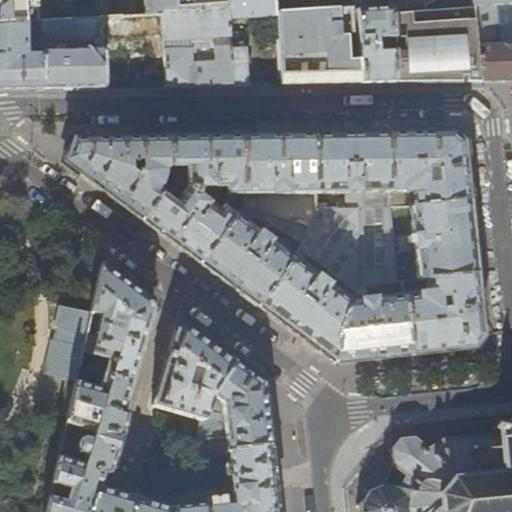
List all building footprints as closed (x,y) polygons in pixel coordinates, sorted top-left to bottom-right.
[(0,0),(0,22),(24,21),(26,2),(41,3),(40,0),(0,0)] [(175,0),(147,0),(148,12),(143,13),(144,14),(161,13),(161,8),(176,7),(175,0)] [(275,16),(274,0),(226,0),(226,2),(227,18),(275,16)] [(354,0),(274,0),(275,16),(280,85),(340,84),(360,84),(359,63),(354,0)] [(390,0),(354,0),(359,63),(360,84),(375,83),(394,83),(390,0)] [(481,82),(472,0),(390,0),(394,83),(433,82),(481,82)] [(511,0),(472,0),(481,82),(510,81),(511,81),(511,0)] [(226,2),(176,7),(161,8),(161,13),(165,87),(197,86),(231,86),(229,47),(229,37),(228,31),(227,18),(226,2)] [(104,88),(132,87),(165,87),(161,13),(144,14),(99,17),(104,88)] [(104,88),(99,17),(49,20),(41,20),(42,42),(42,54),(42,89),(70,88),(104,88)] [(33,42),(42,42),(41,20),(33,21),(33,42)] [(26,55),(24,21),(0,22),(0,89),(27,89),(42,89),(42,54),(26,55)] [(245,46),(229,47),(231,86),(242,86),(248,85),(245,46)] [(388,133),(387,194),(397,193),(397,198),(402,198),(402,193),(413,193),(413,206),(469,202),(466,176),(463,142),(452,132),(424,132),(388,133)] [(352,134),(314,134),(315,194),(351,194),(351,208),(357,208),(358,285),(379,283),(395,282),(390,222),(389,208),(387,209),(387,194),(388,133),(352,134)] [(279,135),(242,136),(243,196),(243,207),(254,210),(258,195),(315,194),(314,134),(279,135)] [(206,136),(169,137),(170,169),(170,184),(206,195),(207,189),(225,188),(225,193),(228,196),(243,196),(242,136),(206,136)] [(164,172),(170,169),(169,137),(119,138),(71,139),(64,162),(112,197),(142,220),(162,194),(159,190),(163,186),(165,177),(164,172)] [(170,184),(162,194),(142,220),(176,245),(200,263),(237,215),(226,206),(221,207),(218,211),(203,200),(206,195),(170,184)] [(469,202),(413,206),(410,207),(416,271),(402,272),(403,281),(425,279),(476,274),(473,241),(469,202)] [(254,210),(243,207),(237,215),(200,263),(231,286),(258,307),(294,257),(247,223),(250,217),(266,222),(300,243),(307,227),(254,210)] [(351,208),(327,209),(315,209),(307,227),(300,243),(294,257),(258,307),(297,336),(334,363),(352,300),(299,261),(305,253),(356,290),(358,285),(357,208),(351,208)] [(399,208),(389,208),(390,222),(400,221),(399,208)] [(133,288),(102,264),(97,284),(91,311),(100,313),(95,333),(91,332),(92,327),(88,325),(82,351),(135,366),(153,310),(150,300),(133,288)] [(476,274),(425,279),(427,293),(421,294),(420,289),(419,288),(414,289),(413,291),(413,294),(404,295),(409,355),(449,351),(473,348),(483,337),(480,307),(476,274)] [(403,281),(395,282),(379,283),(379,289),(403,286),(403,281)] [(404,295),(352,300),(334,363),(382,358),(409,355),(404,295)] [(42,381),(73,388),(82,351),(88,325),(89,319),(58,312),(54,328),(52,337),(55,337),(53,348),(50,347),(42,381)] [(211,396),(233,363),(215,349),(184,326),(175,329),(150,406),(203,422),(211,396)] [(121,411),(135,366),(82,351),(73,388),(66,422),(44,511),(176,511),(97,488),(102,472),(104,472),(105,472),(107,472),(108,471),(109,470),(110,468),(125,417),(125,416),(124,413),(123,412),(121,411)] [(263,384),(233,363),(211,396),(203,422),(193,456),(227,452),(269,446),(266,417),(263,384)] [(511,511),(511,425),(501,427),(500,423),(497,423),(496,425),(495,425),(495,427),(492,427),(493,432),(496,432),(496,435),(472,437),(472,434),(468,435),(468,438),(443,440),(443,437),(440,437),(441,441),(426,449),(414,439),(415,436),(413,436),(411,439),(401,439),(400,436),(396,438),(398,441),(391,449),(388,448),(386,451),(390,452),(391,464),(389,465),(390,467),(385,481),(381,482),(381,486),(369,491),(367,488),(364,491),(366,493),(360,504),(356,503),(355,507),(358,508),(358,511),(511,511)] [(275,511),(274,492),(269,446),(227,452),(233,501),(229,502),(228,492),(181,497),(178,507),(176,511),(275,511)] [(206,459),(193,456),(189,471),(201,474),(206,459)]
